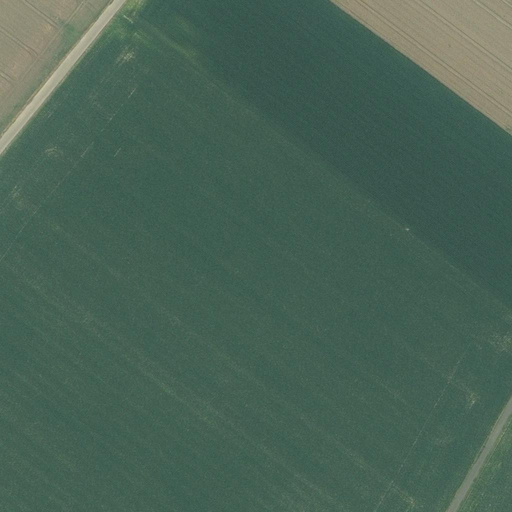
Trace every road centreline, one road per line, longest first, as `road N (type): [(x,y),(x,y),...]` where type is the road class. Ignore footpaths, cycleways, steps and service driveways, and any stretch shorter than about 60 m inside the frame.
road 1 (unclassified): [(0,145),(116,0)]
road 2 (unclassified): [(511,403),(451,511)]
